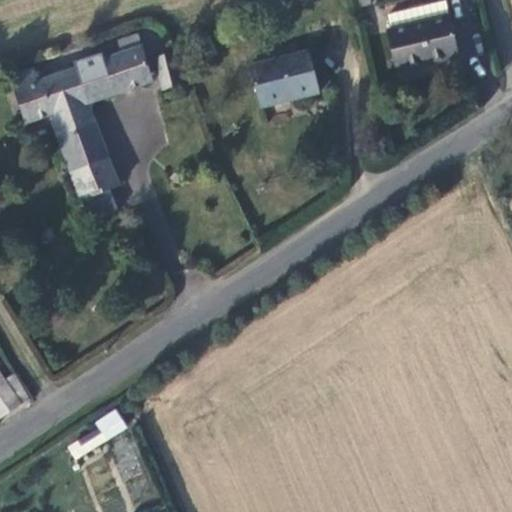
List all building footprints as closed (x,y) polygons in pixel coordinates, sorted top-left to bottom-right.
[(351,0),(354,17),(370,14),(366,0),(351,0)] [(444,9),(386,24),(390,40),(386,41),(396,80),(458,64),(444,9)] [(310,80),(306,63),(248,75),(258,117),(317,104),(310,80)] [(41,128),(70,201),(77,207),(114,190),(91,133),(81,136),(74,118),(83,114),(129,96),(121,66),(93,74),(89,66),(57,76),(58,81),(0,101),(14,138),(41,128)] [(146,101),(166,94),(156,66),(136,72),(146,101)] [(91,133),(83,114),(74,118),(81,136),(91,133)] [(5,382),(0,385),(0,390),(13,409),(20,404),(5,382)] [(0,390),(0,417),(13,409),(0,390)] [(66,446),(74,460),(128,428),(116,408),(93,421),(97,427),(66,446)]
